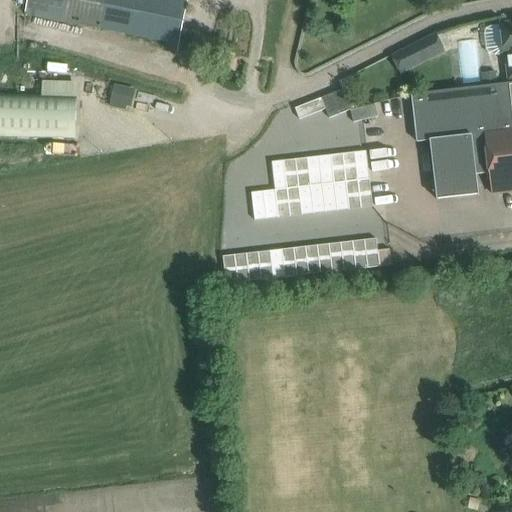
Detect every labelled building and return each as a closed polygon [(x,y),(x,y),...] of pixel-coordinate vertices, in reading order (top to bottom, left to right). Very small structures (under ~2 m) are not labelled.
[(178,51),(188,0),(28,0),(25,13),(173,44),(170,50),(178,51)] [(511,23),(501,25),(504,55),(507,55),(509,79),(511,79),(511,23)] [(436,34),(393,56),(402,75),(446,53),(436,34)] [(495,73),(481,74),(482,87),(496,85),(495,73)] [(130,84),(114,81),(110,99),(127,103),(130,84)] [(511,84),(511,83),(496,85),(482,87),(410,95),(410,96),(412,96),(418,142),(431,141),(437,200),(479,195),(477,175),(489,173),(492,194),(511,191),(511,105),(510,85),(511,84)] [(343,91),(332,95),(340,115),(351,110),(343,91)] [(332,95),(321,100),(325,110),(329,119),(340,115),(332,95)] [(321,100),(295,110),(299,121),(325,110),(321,100)] [(375,105),(351,111),(354,123),(378,117),(375,105)] [(366,152),(354,154),(358,181),(369,180),(366,152)] [(354,154),(343,155),(346,183),(358,181),(354,154)] [(343,155),(331,156),(334,184),(346,183),(343,155)] [(331,156),(319,158),(322,185),(334,184),(331,156)] [(319,158),(307,159),(310,187),(322,185),(319,158)] [(307,159),(295,160),(298,188),(310,187),(307,159)] [(295,160),(283,162),(287,189),(298,188),(295,160)] [(283,162),(272,163),(275,191),(287,189),(283,162)] [(369,180),(358,181),(361,209),(373,208),(369,180)] [(358,181),(346,183),(349,211),(361,209),(358,181)] [(346,183),(334,184),(337,212),(349,211),(346,183)] [(334,184),(322,185),(325,213),(337,212),(334,184)] [(322,185),(310,187),(313,215),(325,213),(322,185)] [(310,187),(298,188),(301,216),(313,215),(310,187)] [(298,188),(287,189),(290,217),(301,216),(298,188)] [(287,189),(275,191),(278,219),(290,217),(287,189)] [(275,191),(263,192),(266,220),(278,219),(275,191)] [(263,192),(251,193),(254,221),(266,220),(263,192)] [(376,239),(364,241),(367,269),(379,267),(377,252),(376,239)] [(364,241),(352,242),(355,270),(367,269),(364,241)] [(352,242),(340,243),(343,272),(355,270),(352,242)] [(340,243),(328,245),(332,273),(343,272),(340,243)] [(328,245),(317,246),(320,274),(332,273),(328,245)] [(317,246),(305,247),(308,276),(320,274),(317,246)] [(305,247),(293,249),(296,277),(308,276),(305,247)] [(293,249),(281,250),(284,278),(296,277),(293,249)] [(281,250),(269,252),(272,280),(284,278),(281,250)] [(389,250),(377,252),(379,267),(391,266),(389,250)] [(269,252),(257,253),(261,281),(272,280),(269,252)] [(257,253),(245,254),(249,283),(261,281),(257,253)] [(245,254),(234,256),(237,284),(249,283),(245,254)] [(234,256),(222,257),(225,285),(237,284),(234,256)]
